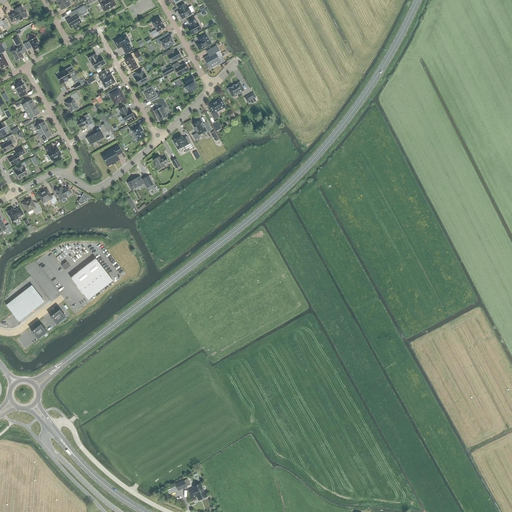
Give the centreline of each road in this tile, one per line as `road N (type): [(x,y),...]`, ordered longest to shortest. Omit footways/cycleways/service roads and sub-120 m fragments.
road 1 (primary): [(65,362),(298,174),(363,96),(417,0)]
road 2 (residential): [(43,0),(67,41),(95,26),(158,139)]
road 3 (unclassified): [(54,426),(68,423),(105,472),(167,511)]
road 4 (residential): [(25,67),(75,159),(67,175)]
